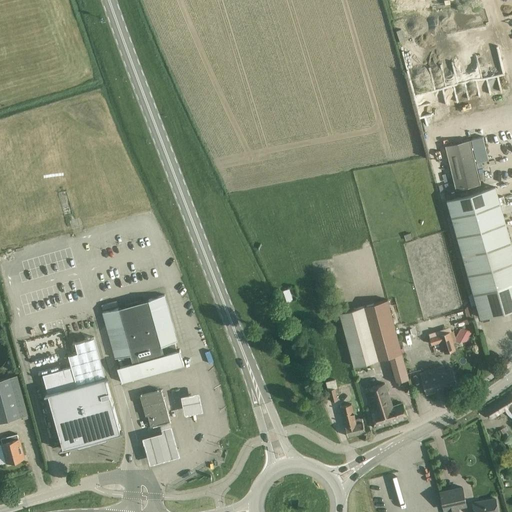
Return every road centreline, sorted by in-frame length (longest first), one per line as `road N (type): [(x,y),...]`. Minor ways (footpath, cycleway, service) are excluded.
road 1 (primary): [(244,358),(109,0)]
road 2 (unknown): [(152,248),(61,273),(27,311),(22,349),(61,491)]
road 3 (tertiary): [(357,468),(511,377)]
road 4 (unclassified): [(0,511),(102,479),(141,480)]
